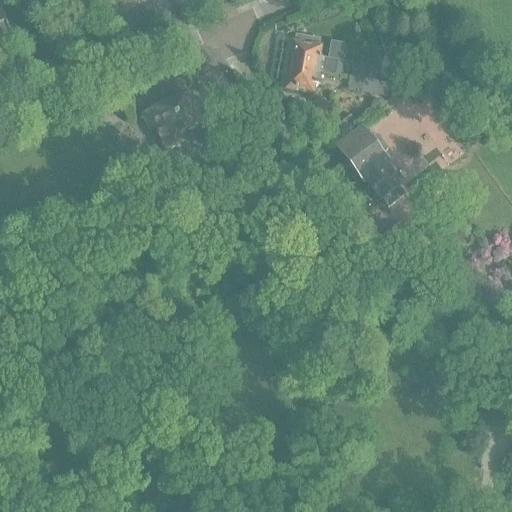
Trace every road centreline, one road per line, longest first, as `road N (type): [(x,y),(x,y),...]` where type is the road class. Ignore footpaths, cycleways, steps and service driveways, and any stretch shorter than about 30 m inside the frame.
road 1 (residential): [(511,431),(349,234),(244,72),(228,29)]
road 2 (residential): [(228,29),(0,122)]
